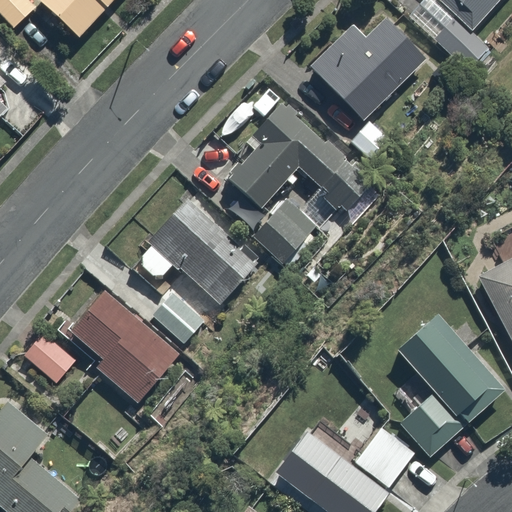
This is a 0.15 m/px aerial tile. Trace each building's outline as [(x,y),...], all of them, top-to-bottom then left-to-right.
[(38,5),(33,0),(0,0),(22,22),(38,5)] [(110,4),(105,0),(46,0),(82,33),(110,4)] [(478,32),(441,0),(427,0),(411,18),(471,70),(493,45),(478,32)] [(441,0),(478,32),(506,0),(441,0)] [(372,114),(431,53),(390,14),(369,35),(356,22),(311,69),(366,121),(372,114)] [(0,117),(13,103),(0,91),(0,80),(5,74),(0,70),(0,117)] [(283,97),(223,168),(265,203),(297,165),(346,207),(374,174),(283,97)] [(372,114),(366,121),(348,140),(372,163),(396,137),(372,114)] [(265,260),(192,194),(152,238),(155,241),(151,243),(149,244),(148,245),(147,246),(146,248),(145,249),(144,251),(144,253),(143,255),(143,256),(143,258),(144,260),(144,261),(145,263),(146,265),(147,266),(148,267),(149,269),(150,270),(152,271),(154,271),(155,272),(157,272),(159,272),(160,272),(162,272),(164,271),(166,271),(167,270),(169,269),(170,268),(171,267),(172,265),(173,264),(175,259),(225,304),(265,260)] [(288,198),(254,234),(286,264),(320,228),(288,198)] [(511,259),(478,278),(511,342),(511,259)] [(107,287),(72,330),(107,358),(97,370),(139,404),(183,348),(107,287)] [(206,318),(174,293),(154,317),(185,343),(206,318)] [(508,388),(444,312),(401,347),(435,389),(462,421),(465,424),(508,388)] [(81,359),(43,329),(23,355),(60,384),(81,359)] [(462,421),(435,389),(396,421),(426,457),(465,424),(462,421)] [(50,434),(15,404),(0,420),(0,501),(12,511),(62,511),(77,495),(32,454),(50,434)] [(354,464),(392,491),(420,453),(383,425),(354,464)] [(341,454),(311,495),(333,511),(376,511),(392,491),(354,464),(341,454)]
